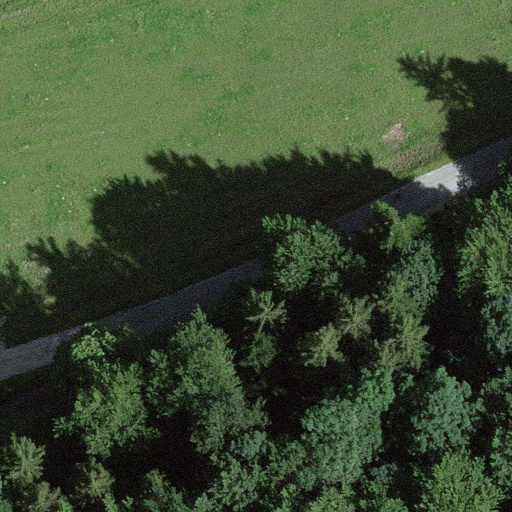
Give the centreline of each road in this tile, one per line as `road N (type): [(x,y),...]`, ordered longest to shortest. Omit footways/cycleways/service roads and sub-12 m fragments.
road 1 (unclassified): [(511,154),(341,223),(175,305),(110,360),(0,414)]
road 2 (track): [(0,362),(175,305)]
